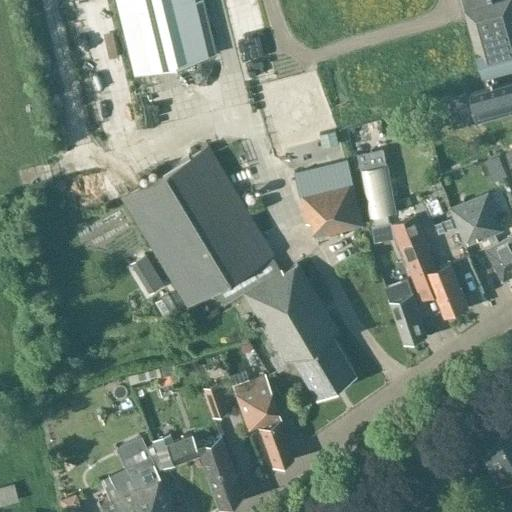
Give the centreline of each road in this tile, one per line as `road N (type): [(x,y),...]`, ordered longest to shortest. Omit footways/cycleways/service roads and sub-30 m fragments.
road 1 (tertiary): [(232,511),(409,382),(511,318)]
road 2 (track): [(47,0),(84,160),(15,181)]
road 3 (track): [(215,0),(267,205)]
road 4 (track): [(84,160),(245,119)]
